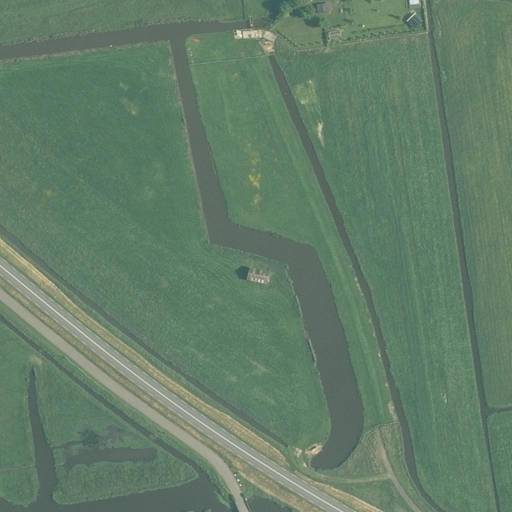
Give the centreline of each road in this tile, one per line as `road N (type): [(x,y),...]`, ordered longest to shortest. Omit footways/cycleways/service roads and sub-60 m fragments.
road 1 (primary): [(342,511),(171,402),(0,266)]
road 2 (unclassified): [(0,293),(209,455),(245,511)]
road 3 (track): [(418,511),(392,475),(358,482),(304,467),(296,456),(302,440)]
